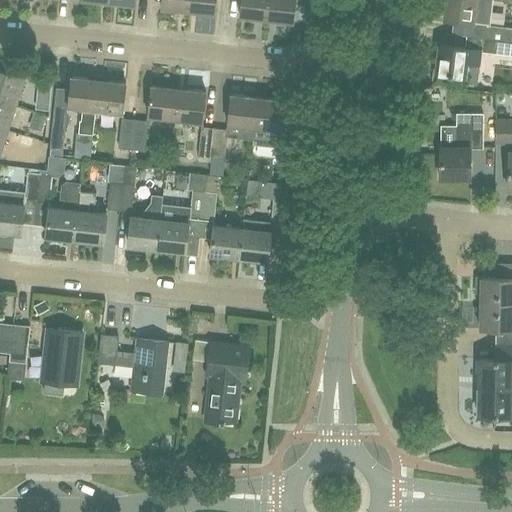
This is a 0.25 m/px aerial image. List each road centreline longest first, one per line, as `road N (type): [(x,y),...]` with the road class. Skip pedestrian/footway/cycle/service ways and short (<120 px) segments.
road 1 (residential): [(374,71),(0,32)]
road 2 (residential): [(341,307),(0,270)]
road 3 (tertiary): [(295,498),(0,510)]
road 4 (residential): [(454,224),(453,426),(463,439),(511,447)]
road 5 (residential): [(337,454),(341,307)]
road 6 (residential): [(353,210),(374,71)]
road 7 (tertiary): [(511,505),(379,494)]
